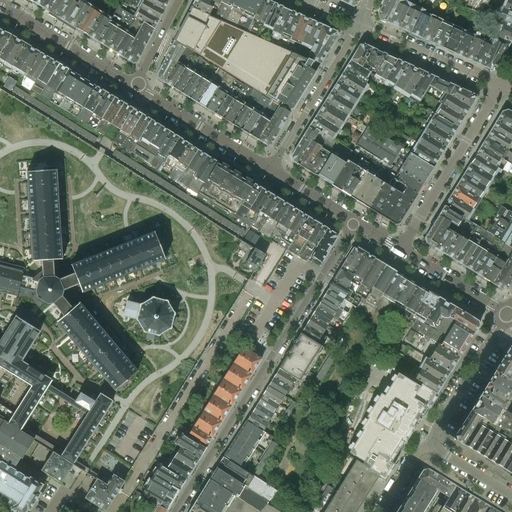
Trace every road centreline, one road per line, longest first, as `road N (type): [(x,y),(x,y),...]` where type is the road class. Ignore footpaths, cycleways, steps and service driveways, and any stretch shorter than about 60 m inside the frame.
road 1 (residential): [(353,222),(173,511)]
road 2 (residential): [(399,248),(500,85)]
road 3 (residential): [(268,168),(359,21)]
road 4 (residential): [(133,86),(268,168)]
road 5 (residential): [(500,85),(359,21)]
road 6 (residential): [(0,8),(133,86)]
road 7 (residential): [(428,443),(507,315)]
road 8 (residential): [(399,248),(507,315)]
